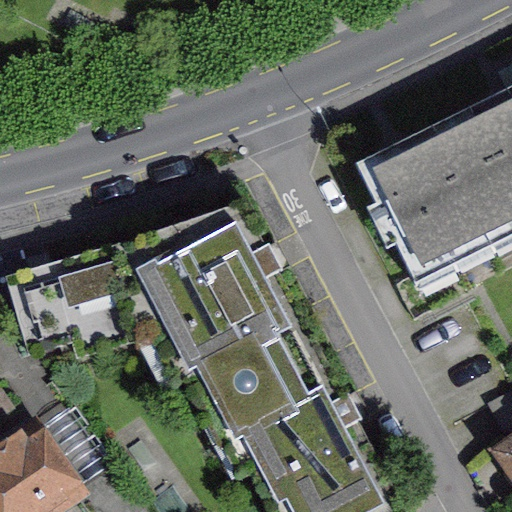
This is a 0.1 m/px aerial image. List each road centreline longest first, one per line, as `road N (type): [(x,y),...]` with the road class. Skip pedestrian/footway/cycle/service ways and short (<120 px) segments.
road 1 (residential): [(261,96),(353,308),(466,511)]
road 2 (tertiary): [(261,96),(0,174)]
road 3 (tertiary): [(467,0),(261,96)]
